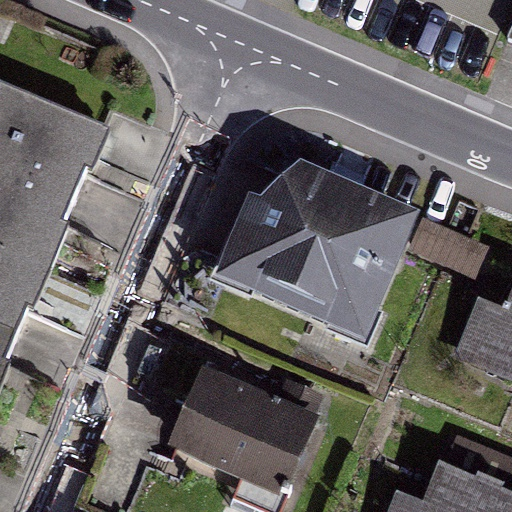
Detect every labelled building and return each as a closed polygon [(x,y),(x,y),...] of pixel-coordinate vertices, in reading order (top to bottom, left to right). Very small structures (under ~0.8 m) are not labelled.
[(118,127),(0,76),(0,339),(24,349),(118,127)] [(362,345),(417,216),(297,165),(247,196),(213,278),(362,345)] [(473,300),(448,360),(511,387),(511,289),(502,312),(473,300)] [(0,399),(24,349),(0,339),(0,399)] [(200,369),(164,452),(275,500),(320,395),(280,378),(271,399),(200,369)] [(373,511),(511,511),(511,464),(452,440),(425,505),(384,488),(373,511)]
